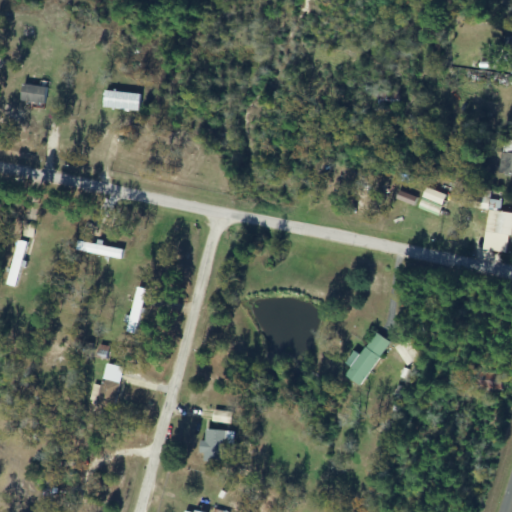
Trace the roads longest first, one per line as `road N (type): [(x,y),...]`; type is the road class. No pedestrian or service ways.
road 1 (residential): [(0,169),(229,219),(149,511)]
road 2 (residential): [(511,271),(229,219)]
